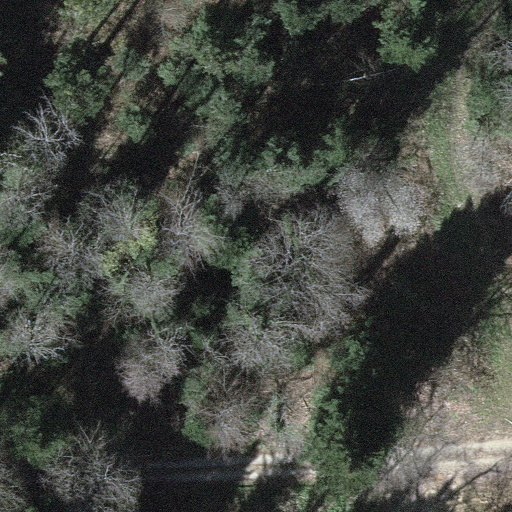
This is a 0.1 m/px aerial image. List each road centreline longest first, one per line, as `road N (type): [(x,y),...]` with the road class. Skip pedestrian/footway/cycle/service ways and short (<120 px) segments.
road 1 (track): [(0,462),(118,471),(511,452)]
road 2 (track): [(486,0),(463,42),(452,100),(478,254),(511,343)]
